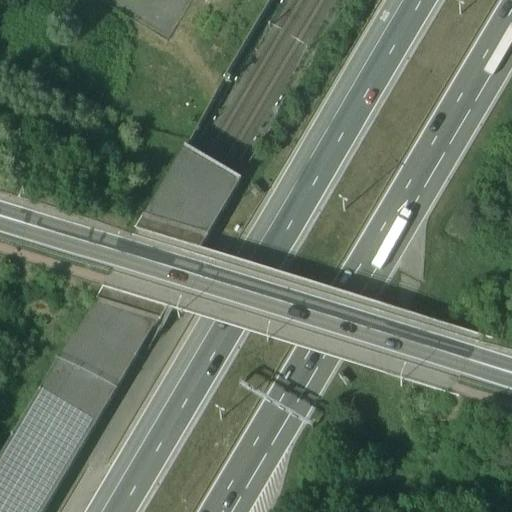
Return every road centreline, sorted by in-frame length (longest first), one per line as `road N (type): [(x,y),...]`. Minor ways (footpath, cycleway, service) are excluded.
road 1 (motorway): [(419,0),(117,511)]
road 2 (motorway): [(215,511),(511,10)]
road 3 (secondary): [(511,375),(0,218)]
